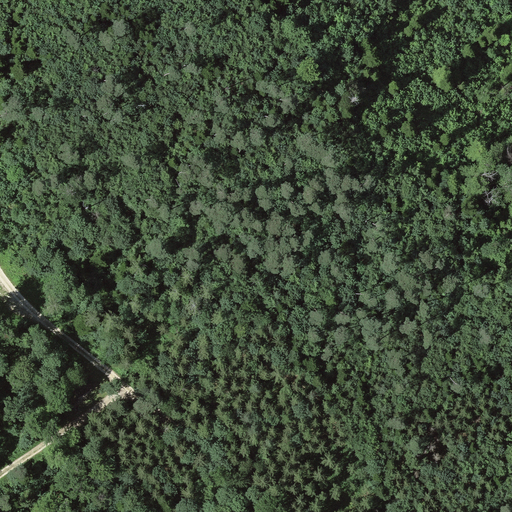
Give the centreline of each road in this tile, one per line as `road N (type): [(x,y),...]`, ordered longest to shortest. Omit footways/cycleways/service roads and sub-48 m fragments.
road 1 (track): [(281,511),(30,308),(0,273)]
road 2 (track): [(0,475),(127,384)]
